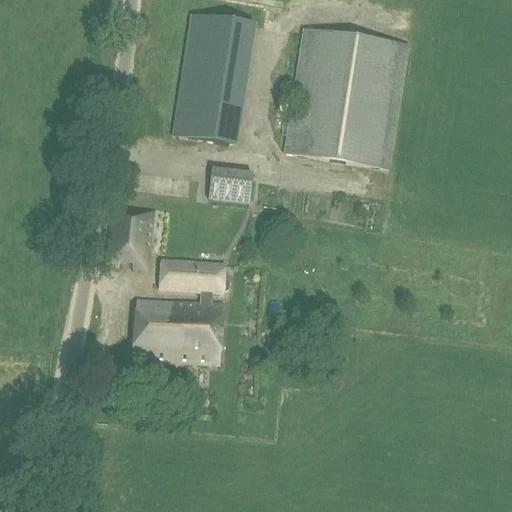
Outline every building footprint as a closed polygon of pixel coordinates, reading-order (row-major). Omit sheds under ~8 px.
[(173,138),(230,147),(248,26),(192,17),(173,138)] [(285,156),(390,171),(409,48),(304,32),(285,156)] [(249,207),(252,176),(212,171),(208,201),(249,207)] [(146,271),(153,213),(139,212),(139,214),(126,212),(126,209),(113,207),(106,266),(119,267),(120,257),(134,259),(133,269),(146,271)] [(226,267),(161,263),(160,292),(201,294),(201,306),(138,302),(135,360),(221,365),(224,307),(213,306),(213,295),(224,295),(226,267)]
